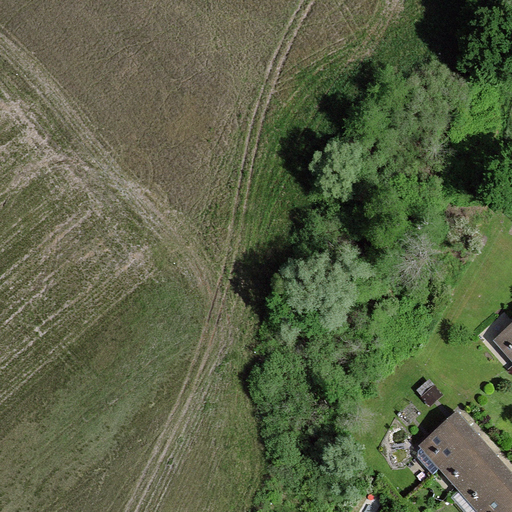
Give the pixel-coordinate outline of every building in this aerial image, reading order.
[(511,368),(511,329),(491,349),(510,370),(511,368)] [(475,441),(455,418),(424,445),(444,467),(475,441)] [(495,464),(475,441),(444,467),(464,490),(495,464)] [(484,511),(511,488),(511,483),(495,464),(464,490),(482,511),(484,511)] [(511,511),(511,488),(484,511),(511,511)]
